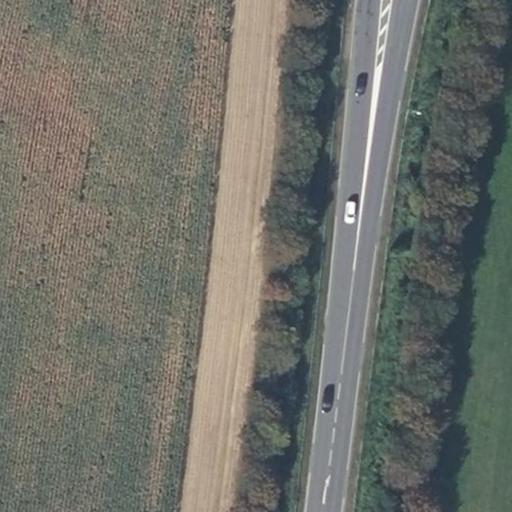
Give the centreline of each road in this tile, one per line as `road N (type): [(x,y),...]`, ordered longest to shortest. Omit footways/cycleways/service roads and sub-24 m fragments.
road 1 (primary): [(367,181),(325,511)]
road 2 (primary): [(367,181),(408,0)]
road 3 (primary): [(375,0),(367,181)]
